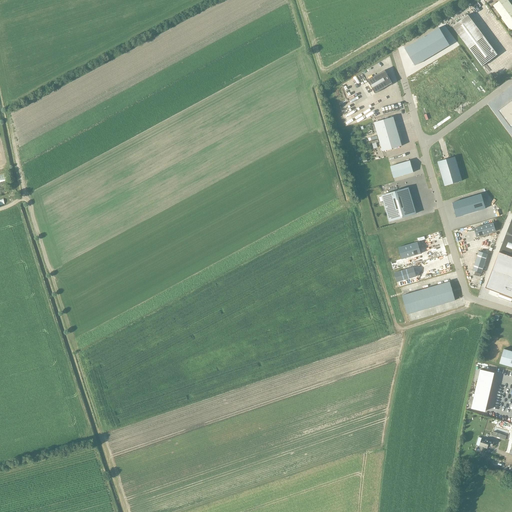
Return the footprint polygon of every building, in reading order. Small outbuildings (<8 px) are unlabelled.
[(511,6),(507,0),(500,0),(493,6),(511,30),(511,29),(511,6)] [(497,55),(467,15),(451,27),(481,67),(497,55)] [(439,27),(404,48),(415,66),(450,45),(439,27)] [(392,84),(384,71),(367,81),(375,94),(392,84)] [(511,126),(511,100),(498,111),(511,127),(511,126)] [(357,115),(356,111),(350,114),(349,111),(343,114),(347,123),(353,120),(351,117),(357,115)] [(393,117),(374,123),(382,152),(402,146),(393,117)] [(377,138),(370,140),(372,147),(379,145),(377,138)] [(462,181),(455,157),(437,162),(445,186),(462,181)] [(390,166),(394,178),(413,172),(410,161),(390,166)] [(415,214),(407,188),(383,195),(390,221),(415,214)] [(485,208),(481,194),(452,203),(456,217),(485,208)] [(511,217),(485,288),(511,298),(511,217)] [(493,223),(474,228),(476,237),(496,232),(493,223)] [(417,242),(398,248),(401,259),(421,254),(417,242)] [(481,273),(487,254),(479,251),(472,270),(481,273)] [(413,267),(394,273),(397,282),(416,277),(413,267)] [(402,296),(404,304),(407,314),(455,300),(449,282),(402,296)] [(511,351),(503,349),(499,363),(511,367),(511,351)] [(480,370),(471,408),(485,412),(494,373),(480,370)] [(505,441),(506,436),(493,431),(491,436),(505,441)] [(482,438),(479,446),(480,446),(479,452),(484,454),(485,448),(487,448),(488,445),(492,447),(493,441),(489,440),(482,438)]
